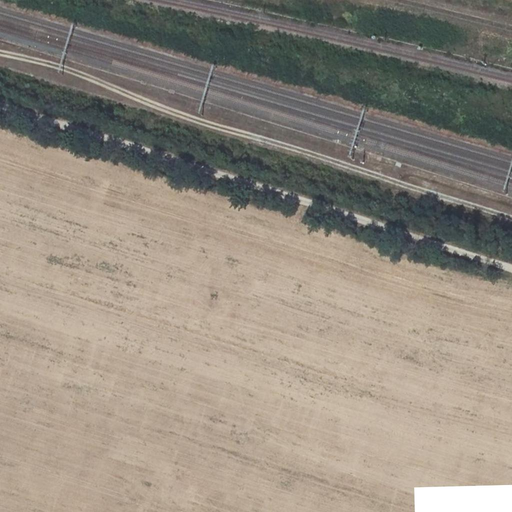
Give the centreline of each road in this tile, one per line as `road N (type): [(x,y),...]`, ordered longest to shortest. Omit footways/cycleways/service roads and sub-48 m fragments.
road 1 (track): [(0,103),(511,269)]
road 2 (track): [(511,217),(0,52)]
